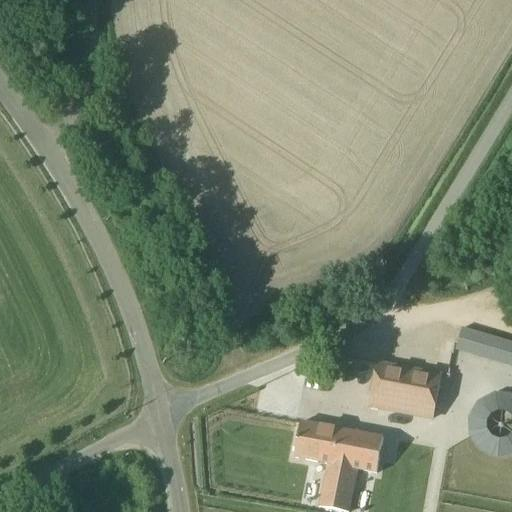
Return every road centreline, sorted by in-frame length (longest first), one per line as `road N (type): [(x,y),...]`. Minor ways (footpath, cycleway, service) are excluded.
road 1 (unclassified): [(160,421),(368,320),(402,281),(511,101)]
road 2 (unclassified): [(50,149),(101,239),(160,421)]
road 3 (unclassified): [(0,502),(160,421)]
road 4 (unclassified): [(92,0),(82,87),(50,149)]
